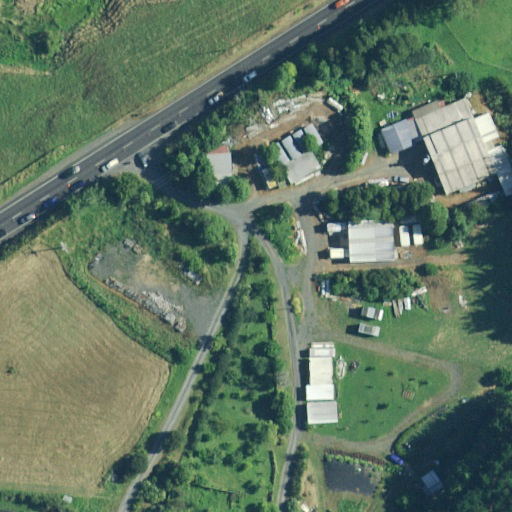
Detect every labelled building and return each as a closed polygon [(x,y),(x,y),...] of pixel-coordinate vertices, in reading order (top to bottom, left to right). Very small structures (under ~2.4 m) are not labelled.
[(407,122),(439,194),(486,173),(496,197),(511,191),(476,111),(467,115),(459,99),(407,122)] [(323,143),(313,124),(272,147),(292,184),(321,168),(311,150),(323,143)] [(238,157),(231,158),(230,153),(207,155),(209,185),(218,184),(218,191),(233,190),(232,179),(239,179),(238,157)] [(395,261),(394,220),(342,221),(344,262),(395,261)] [(435,262),(435,246),(412,246),(413,263),(435,262)] [(340,251),(315,252),(316,263),(341,261),(340,251)] [(387,300),(372,299),(372,317),(387,317),(387,300)] [(375,330),(375,319),(359,320),(360,331),(375,330)] [(333,354),(310,355),(311,385),(307,385),(307,399),(308,423),(338,423),(338,399),(334,399),(333,354)] [(443,486),(433,471),(422,479),(427,487),(423,489),(428,497),(443,486)]
